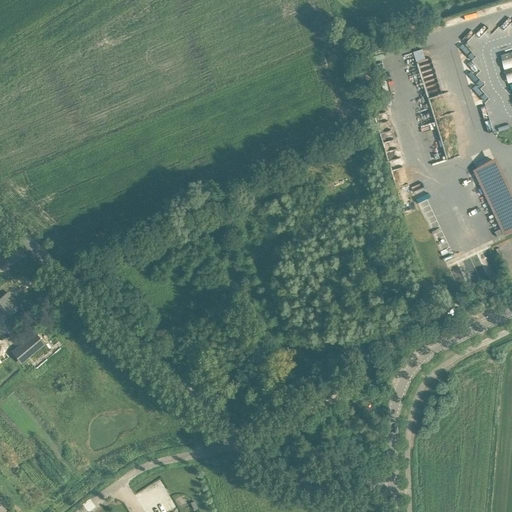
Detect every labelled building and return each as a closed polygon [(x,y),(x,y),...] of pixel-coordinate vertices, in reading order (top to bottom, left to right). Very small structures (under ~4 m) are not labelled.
[(511,51),(500,55),(506,75),(511,73),(511,51)] [(380,128),(389,125),(385,114),(376,117),(380,128)] [(511,218),(506,222),(502,224),(506,233),(511,230),(511,218)] [(5,294),(0,297),(0,304),(0,305),(9,298),(5,294)] [(444,309),(432,314),(435,321),(447,316),(444,309)] [(34,332),(11,352),(21,364),(45,344),(34,332)]
